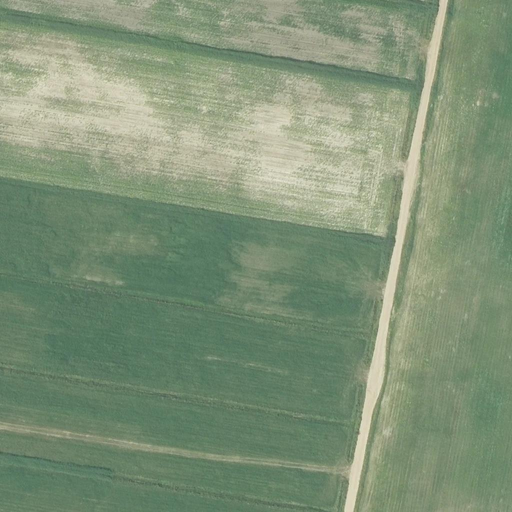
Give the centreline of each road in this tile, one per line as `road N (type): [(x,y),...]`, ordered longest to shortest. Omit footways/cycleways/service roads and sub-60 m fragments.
road 1 (residential): [(440,0),(388,280)]
road 2 (residential): [(117,231),(349,274)]
road 3 (residential): [(96,346),(164,360),(261,406)]
road 4 (residential): [(226,511),(161,466),(78,446)]
road 5 (residential): [(349,274),(261,406)]
road 6 (residential): [(117,231),(83,225),(62,338)]
road 7 (residential): [(388,280),(511,304)]
